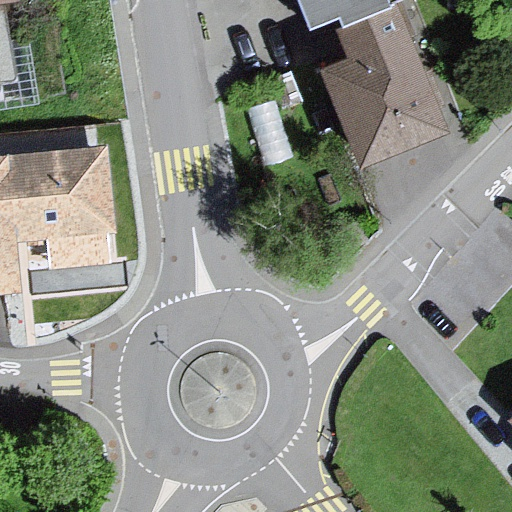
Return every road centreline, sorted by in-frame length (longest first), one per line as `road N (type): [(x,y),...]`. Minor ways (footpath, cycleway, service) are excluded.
road 1 (residential): [(208,315),(157,0)]
road 2 (unclassified): [(288,354),(350,319),(511,156)]
road 3 (residential): [(138,385),(0,371)]
